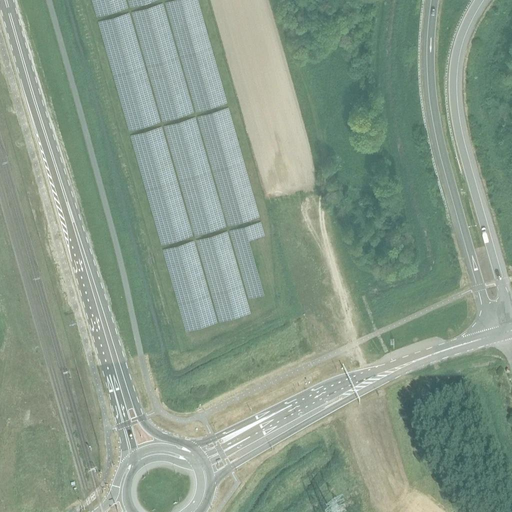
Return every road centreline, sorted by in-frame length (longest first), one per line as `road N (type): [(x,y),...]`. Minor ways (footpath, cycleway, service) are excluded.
road 1 (unclassified): [(157,409),(47,0)]
road 2 (trunk): [(434,0),(438,132),(493,335)]
road 3 (trunk): [(511,321),(456,118),(456,52),(480,0)]
road 4 (secondary): [(191,446),(157,435),(140,418),(53,167)]
road 5 (secondary): [(211,486),(217,475),(420,358)]
road 6 (secondary): [(53,167),(113,389)]
road 7 (secondary): [(5,0),(53,167)]
road 8 (secondary): [(420,358),(294,408)]
